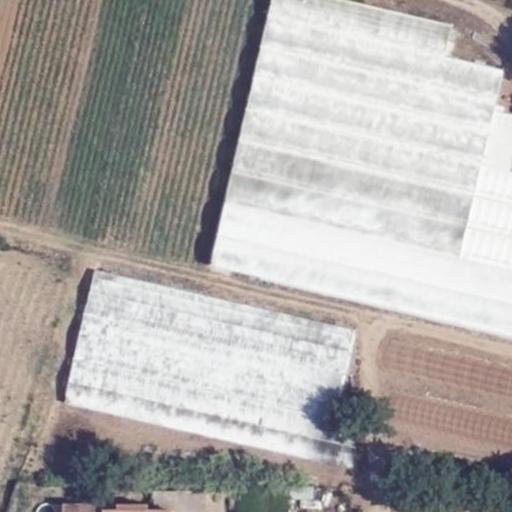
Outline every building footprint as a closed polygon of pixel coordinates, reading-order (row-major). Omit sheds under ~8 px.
[(445,58),(451,28),(330,0),(272,0),(212,265),(511,336),(511,172),(510,172),(507,171),(511,154),(511,115),(495,112),(504,72),(445,58)] [(349,329),(97,273),(67,400),(319,458),(349,329)] [(511,402),(511,366),(390,337),(383,371),(511,402)] [(511,456),(511,415),(393,386),(383,425),(511,456)] [(97,503),(63,503),(63,511),(206,511),(206,490),(153,491),(153,511),(149,511),(149,504),(117,505),(117,511),(97,511),(97,503)]
